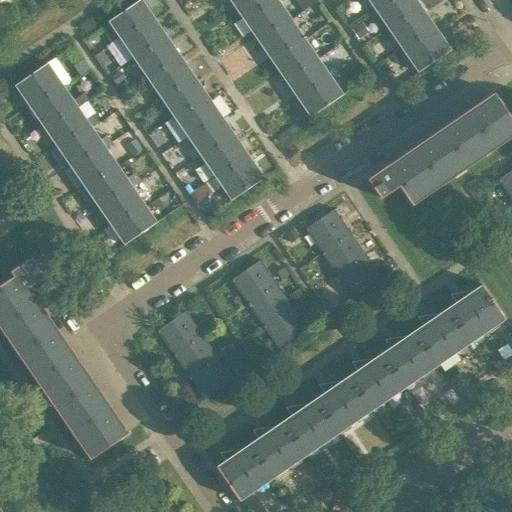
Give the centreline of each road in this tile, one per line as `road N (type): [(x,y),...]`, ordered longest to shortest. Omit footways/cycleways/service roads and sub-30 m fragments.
road 1 (residential): [(227,511),(115,352),(114,325),(127,308),(511,47)]
road 2 (tertiary): [(383,511),(511,423)]
